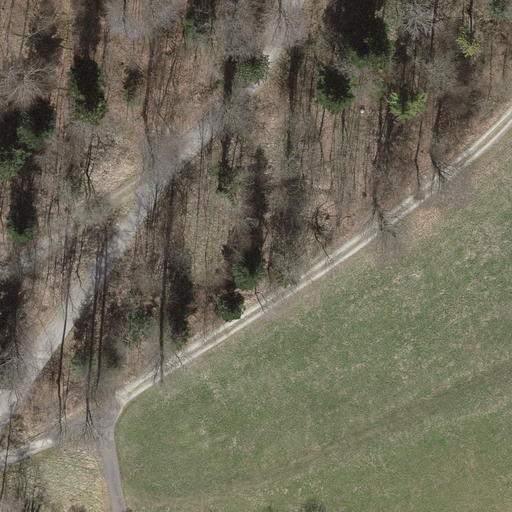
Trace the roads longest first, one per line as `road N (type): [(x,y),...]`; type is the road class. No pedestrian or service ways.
road 1 (track): [(511,117),(387,223),(106,409)]
road 2 (track): [(170,165),(0,418)]
road 3 (track): [(294,0),(255,78),(170,165)]
road 4 (track): [(170,165),(0,278)]
